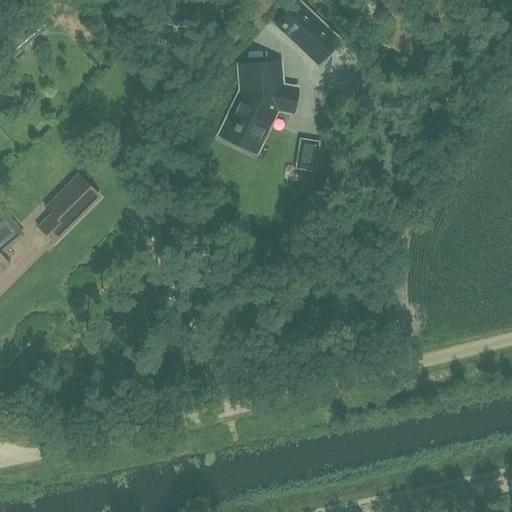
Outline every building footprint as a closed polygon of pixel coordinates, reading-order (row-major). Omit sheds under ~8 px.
[(277,23),(318,63),(338,42),(296,3),(277,23)] [(242,91),(230,118),(227,124),(233,127),(232,129),(238,132),(239,129),(255,137),(264,118),(270,120),(276,108),(288,110),(292,90),(280,88),(278,63),(240,66),(242,91)] [(119,166),(157,123),(146,113),(108,156),(119,166)] [(304,163),(303,169),(313,171),(313,170),(330,173),(335,146),(318,144),(318,143),(308,141),(307,148),(309,152),(315,152),(314,161),(308,160),(304,163)] [(45,207),(51,212),(37,226),(53,242),(98,196),(77,175),(45,207)] [(0,254),(22,235),(5,215),(0,219),(0,273),(9,265),(0,255),(0,254)]
